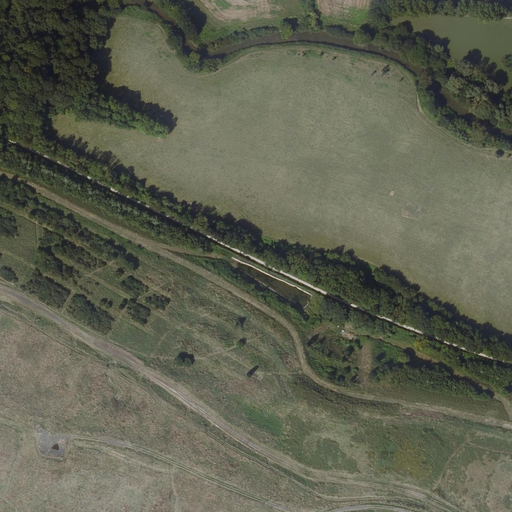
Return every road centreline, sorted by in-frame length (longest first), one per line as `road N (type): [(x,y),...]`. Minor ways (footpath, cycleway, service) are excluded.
road 1 (track): [(0,175),(278,310),(295,326),(304,361),(326,389),(511,426)]
road 2 (track): [(0,289),(147,373),(264,455),(319,476),(395,487),(455,511)]
road 3 (track): [(150,248),(230,258),(0,152)]
road 4 (track): [(511,379),(325,313)]
